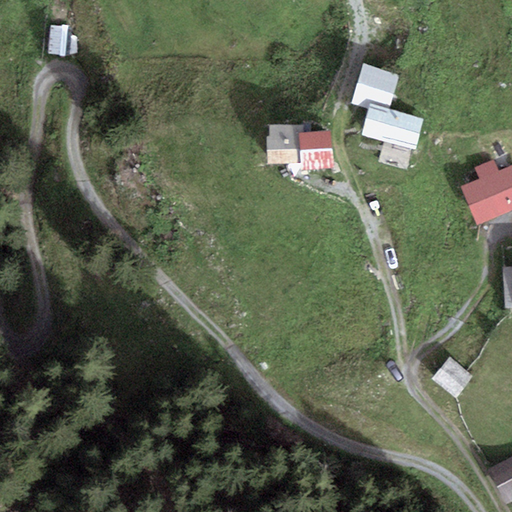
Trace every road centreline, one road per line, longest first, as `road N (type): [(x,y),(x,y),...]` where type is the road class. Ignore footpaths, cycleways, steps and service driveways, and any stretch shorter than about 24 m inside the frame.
road 1 (track): [(0,325),(15,345),(30,345),(41,333),(46,306),(28,216),(31,158),(38,92),(53,71),(66,71),(80,86),(81,173),(126,241),(311,425),(339,443),(443,473),(475,511)]
road 2 (track): [(355,0),(357,45),(340,134),(408,360)]
road 3 (track): [(500,511),(410,383),(408,360),(459,320),(482,284),(487,238),(511,227)]
